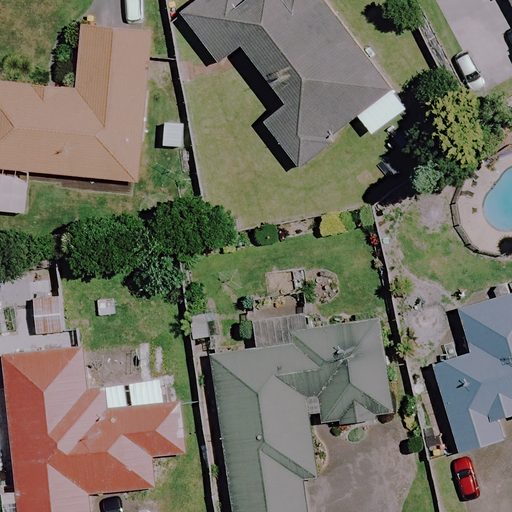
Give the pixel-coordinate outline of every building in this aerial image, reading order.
[(410,111),(324,0),(267,0),(260,6),(255,0),(207,0),(187,16),(223,63),(246,45),(291,103),(267,121),(302,166),(361,120),(374,138),(410,111)] [(157,31),(88,25),(82,92),(0,85),(0,212),(30,215),(33,173),(144,182),(157,31)] [(0,336),(7,336),(7,299),(39,299),(39,272),(0,271),(0,336)] [(511,299),(465,313),(477,356),(440,366),(465,453),(505,442),(499,423),(511,418),(511,299)] [(397,415),(386,321),(264,336),(265,348),(219,354),(238,511),(311,511),(307,478),(321,476),(315,426),(397,415)] [(89,391),(85,350),(10,358),(24,511),(92,511),(91,495),(158,488),(155,457),(189,454),(184,404),(108,411),(106,389),(89,391)]
